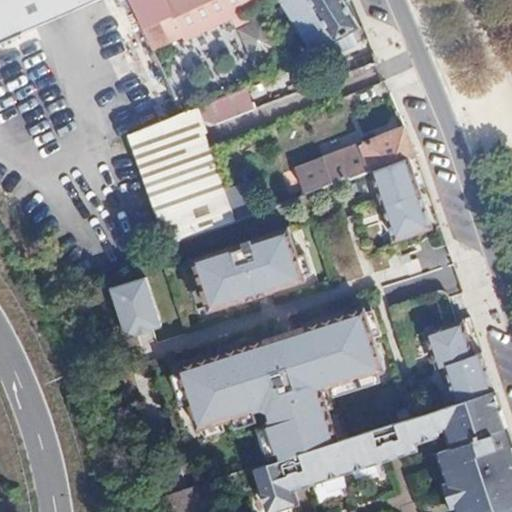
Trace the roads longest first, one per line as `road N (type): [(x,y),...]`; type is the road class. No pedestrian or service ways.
road 1 (unclassified): [(396,0),(511,308)]
road 2 (primary): [(57,511),(30,406),(0,336)]
